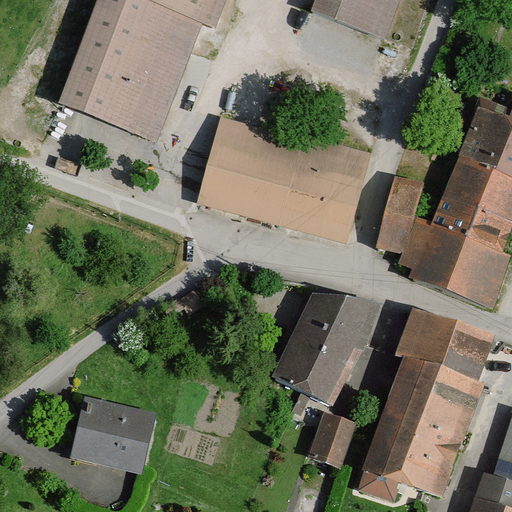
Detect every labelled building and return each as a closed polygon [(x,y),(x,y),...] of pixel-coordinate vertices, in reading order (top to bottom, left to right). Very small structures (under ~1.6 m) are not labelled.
[(213,31),(225,0),(102,0),(62,106),(156,143),(192,51),(201,27),(213,31)] [(320,0),(314,17),(383,42),(398,0),(320,0)] [(462,163),(511,182),(511,124),(510,124),(503,123),(480,114),(462,163)] [(219,147),(361,185),(368,159),(303,140),(301,146),(225,125),(219,147)] [(361,185),(219,147),(206,197),(265,214),(333,233),(346,237),(348,230),(361,185)] [(511,182),(462,163),(433,230),(493,251),(503,225),(511,229),(511,225),(511,182)] [(385,241),(408,247),(416,223),(422,191),(395,184),(379,250),(382,250),(385,241)] [(402,262),(416,269),(433,230),(416,223),(408,247),(402,262)] [(501,255),(493,251),(433,230),(416,269),(412,280),(448,294),(483,308),(501,255)] [(180,298),(188,310),(200,302),(194,290),(180,298)] [(277,380),(303,393),(347,304),(317,299),(277,380)] [(168,316),(182,308),(176,300),(164,309),(168,316)] [(376,309),(347,304),(303,393),(329,405),(339,385),(357,352),(360,353),(376,309)] [(396,358),(408,362),(475,386),(491,342),(412,314),(396,358)] [(453,446),(475,386),(408,362),(379,444),(416,457),(444,468),(453,446)] [(89,408),(80,450),(98,454),(96,462),(138,472),(150,422),(89,408)] [(353,428),(326,419),(312,460),(338,469),(353,428)] [(511,427),(495,480),(511,485),(511,427)] [(393,481),(405,486),(416,457),(379,444),(378,444),(361,491),(391,502),(395,492),(390,490),(393,481)] [(96,462),(98,454),(80,450),(76,463),(95,466),(96,462)] [(444,468),(416,457),(405,486),(441,499),(450,475),(443,472),(444,468)] [(488,478),(479,504),(505,511),(511,511),(511,485),(495,480),(488,478)]
